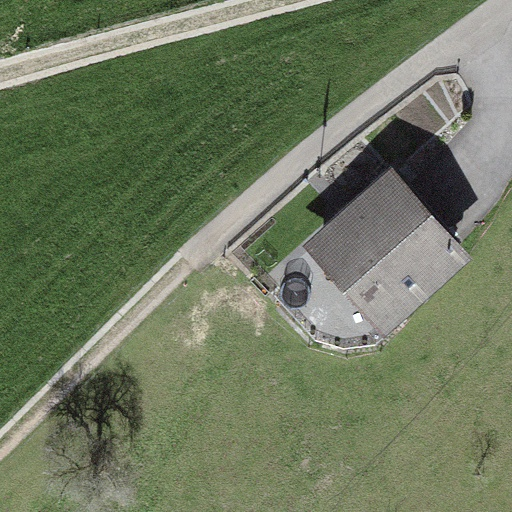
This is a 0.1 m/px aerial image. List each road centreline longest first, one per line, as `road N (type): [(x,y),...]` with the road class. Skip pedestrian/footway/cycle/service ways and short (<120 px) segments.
road 1 (track): [(0,454),(327,138),(509,0)]
road 2 (track): [(0,94),(377,0)]
